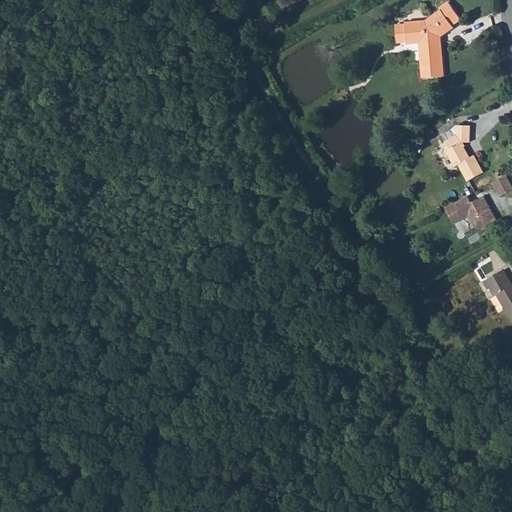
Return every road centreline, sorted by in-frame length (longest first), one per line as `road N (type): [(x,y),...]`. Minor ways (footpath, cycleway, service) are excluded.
road 1 (track): [(218,0),(288,133),(397,296),(511,495)]
road 2 (track): [(397,296),(511,234)]
